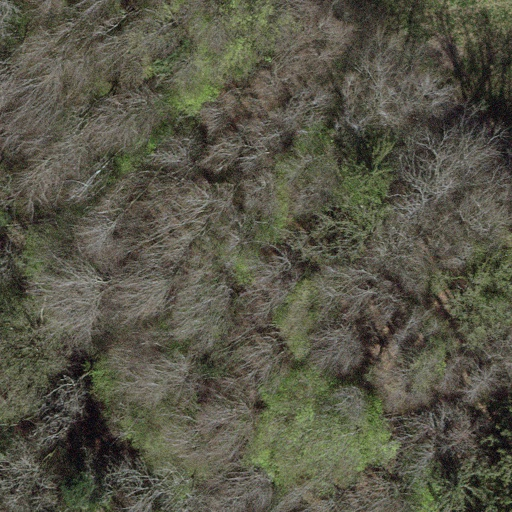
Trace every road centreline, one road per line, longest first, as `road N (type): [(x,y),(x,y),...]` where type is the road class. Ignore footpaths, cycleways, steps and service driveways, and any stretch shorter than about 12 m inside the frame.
road 1 (track): [(236,511),(27,127),(0,99)]
road 2 (track): [(290,0),(313,26),(511,116)]
